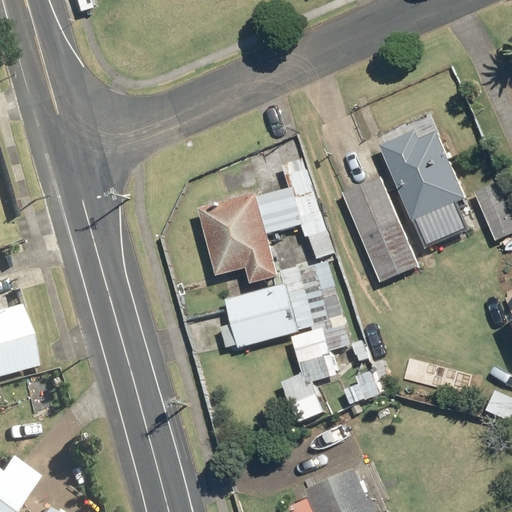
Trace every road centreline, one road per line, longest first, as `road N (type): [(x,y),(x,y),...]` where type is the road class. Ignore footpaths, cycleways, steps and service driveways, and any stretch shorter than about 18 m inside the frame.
road 1 (residential): [(427,0),(69,159)]
road 2 (tertiary): [(69,159),(168,511)]
road 3 (tertiary): [(25,0),(69,159)]
